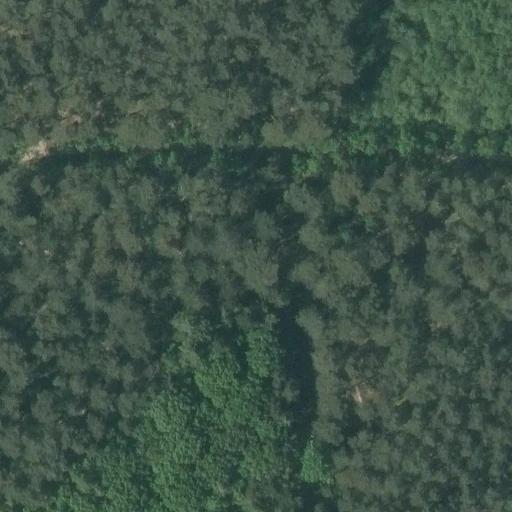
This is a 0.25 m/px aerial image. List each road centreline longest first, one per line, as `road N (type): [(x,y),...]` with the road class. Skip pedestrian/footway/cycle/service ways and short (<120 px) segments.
road 1 (track): [(511,146),(0,138)]
road 2 (track): [(316,511),(260,137)]
